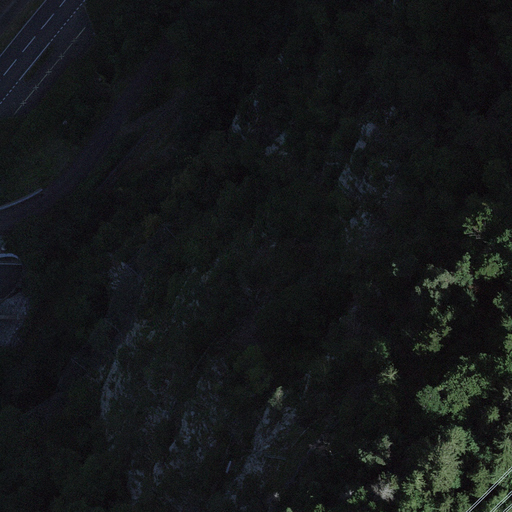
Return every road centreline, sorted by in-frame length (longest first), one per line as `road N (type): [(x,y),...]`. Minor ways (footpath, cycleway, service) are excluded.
road 1 (motorway): [(0,357),(309,358),(511,371)]
road 2 (motorway): [(511,287),(0,277)]
road 3 (track): [(188,0),(67,189),(0,225)]
